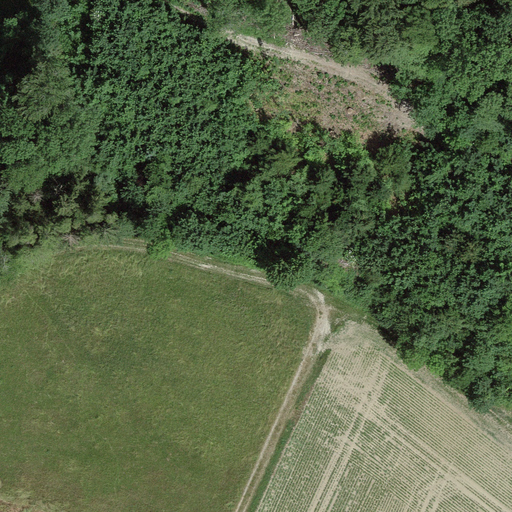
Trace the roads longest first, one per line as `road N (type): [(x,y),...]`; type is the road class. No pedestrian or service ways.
road 1 (track): [(0,271),(120,250),(322,309)]
road 2 (track): [(322,309),(416,355),(511,442)]
road 3 (track): [(237,511),(322,309)]
